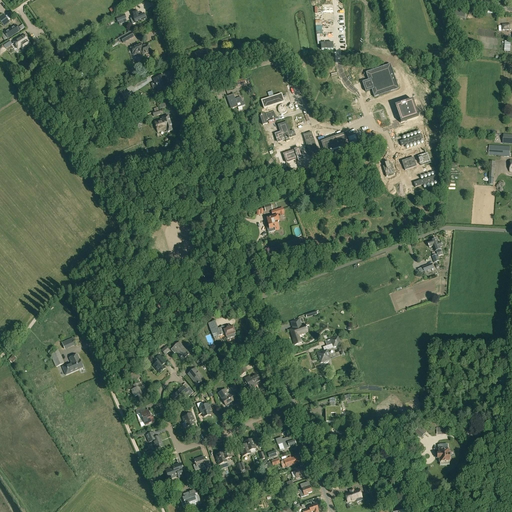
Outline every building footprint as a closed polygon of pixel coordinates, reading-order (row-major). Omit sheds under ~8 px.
[(135,24),(146,19),(144,14),(140,15),(139,13),(138,14),(137,11),(132,13),(133,18),(131,19),(133,24),(135,23),(135,24)] [(0,22),(4,27),(10,22),(4,14),(0,16),(0,22)] [(1,35),(4,39),(4,40),(7,38),(8,39),(20,31),(16,25),(4,33),(1,35)] [(134,37),(131,31),(119,39),(120,41),(122,40),(124,43),(134,37)] [(22,51),(32,45),(25,35),(17,41),(14,43),(18,49),(20,48),(22,51)] [(511,52),(511,41),(506,41),(505,42),(502,42),(502,48),(501,48),(501,50),(505,50),(505,52),(511,52)] [(3,45),(0,46),(0,51),(1,53),(6,50),(5,49),(13,45),(12,42),(3,46),(3,45)] [(146,55),(148,58),(153,56),(149,45),(143,47),(142,45),(131,49),(132,54),(142,50),(143,54),(142,55),(143,56),(146,55)] [(207,53),(206,50),(195,54),(197,60),(205,58),(204,54),(207,53)] [(366,91),(372,89),(375,97),(399,89),(390,65),(366,73),(369,81),(363,83),(366,91)] [(159,91),(167,88),(163,76),(155,79),(157,85),(156,85),(157,87),(157,86),(159,91)] [(122,91),(118,93),(122,103),(127,100),(122,91)] [(234,95),(227,98),(231,110),(238,107),(238,108),(245,106),(243,101),(243,102),(241,98),(236,100),(234,95)] [(161,115),(160,110),(159,111),(158,109),(158,108),(157,108),(154,109),(155,112),(153,113),(154,117),(161,115)] [(276,118),(274,111),(265,114),(268,121),(276,118)] [(286,120),(292,118),(289,112),(283,114),(286,120)] [(158,133),(168,130),(168,132),(173,131),(169,116),(163,118),(163,119),(155,121),(158,133)] [(284,141),(286,140),(287,142),(290,141),(289,139),(296,137),(294,131),(290,132),(287,123),(278,125),(284,141)] [(319,153),(312,132),(304,135),(311,156),(314,155),(319,153)] [(400,142),(402,147),(423,139),(422,135),(400,142)] [(322,146),(326,158),(327,160),(353,152),(348,137),(322,146)] [(511,157),(511,147),(487,146),(486,155),(511,157)] [(421,165),(431,162),(428,153),(418,157),(421,165)] [(417,167),(414,158),(402,162),(405,171),(417,167)] [(392,164),(390,164),(389,162),(385,163),(386,166),(383,167),(387,177),(396,174),(392,164)] [(414,183),(416,188),(437,181),(436,176),(414,183)] [(273,211),(271,204),(264,206),(266,212),(273,211)] [(284,212),(283,208),(277,210),(272,212),(273,216),(271,216),(272,218),(268,219),(269,224),(266,225),(269,233),(278,230),(276,222),(279,222),(277,214),(284,212)] [(441,242),(439,243),(437,239),(428,243),(429,247),(433,246),(435,251),(436,251),(438,256),(443,255),(441,250),(441,249),(440,248),(443,247),(441,242)] [(423,267),(424,271),(425,272),(434,268),(432,263),(423,267)] [(293,341),(295,345),(301,343),(298,334),(307,331),(306,329),(307,329),(307,327),(306,327),(305,325),(302,326),(299,319),(291,322),(293,329),(290,330),(293,340),(293,341)] [(236,333),(233,326),(225,329),(224,327),(216,330),(216,328),(212,329),(212,327),(210,328),(213,335),(217,333),(218,336),(225,333),(226,337),(227,337),(228,339),(236,336),(235,334),(236,333)] [(329,361),(328,360),(331,359),(328,350),(341,345),(338,337),(325,341),(327,346),(324,347),(325,348),(324,348),(325,350),(317,353),(321,363),(324,362),(324,363),(326,363),(328,363),(329,361)] [(65,346),(68,352),(79,347),(76,340),(65,346)] [(173,348),(174,348),(172,350),(175,354),(177,352),(181,357),(184,356),(185,357),(189,354),(180,343),(173,348)] [(166,346),(161,350),(165,355),(166,354),(166,355),(168,354),(168,353),(170,351),(166,346)] [(55,350),(56,351),(50,354),(56,367),(64,364),(58,350),(58,349),(55,350)] [(233,351),(225,353),(227,363),(236,360),(233,351)] [(83,368),(80,360),(78,355),(69,358),(71,363),(62,367),(66,375),(83,368)] [(161,363),(164,361),(160,356),(154,361),(156,363),(153,366),(160,374),(166,368),(163,365),(161,363)] [(245,367),(238,371),(241,376),(247,372),(245,367)] [(136,370),(135,371),(129,376),(129,377),(127,379),(128,381),(131,379),(133,381),(139,376),(139,377),(140,376),(138,373),(141,371),(138,368),(136,370)] [(196,370),(189,375),(197,386),(204,380),(196,370)] [(247,385),(248,384),(249,386),(251,385),(253,388),(262,383),(259,379),(260,378),(259,375),(257,376),(256,375),(251,378),(250,376),(245,379),(247,382),(246,383),(247,385)] [(140,383),(134,386),(135,389),(132,390),(135,397),(138,396),(140,401),(146,398),(140,383)] [(187,390),(184,386),(172,396),(177,403),(189,393),(190,395),(194,392),(190,387),(187,390)] [(219,393),(226,406),(227,406),(228,407),(232,405),(232,404),(231,403),(237,399),(234,393),(229,396),(225,389),(219,393)] [(211,411),(209,403),(204,405),(201,403),(197,404),(198,408),(199,408),(201,414),(203,413),(204,418),(211,415),(210,411),(211,411)] [(342,422),(341,407),(326,407),(326,423),(332,423),(331,414),(336,414),(336,422),(342,422)] [(144,412),(143,409),(136,411),(138,415),(141,413),(146,426),(155,422),(152,414),(150,415),(149,410),(144,412)] [(192,413),(189,414),(188,414),(188,416),(182,417),(184,424),(183,424),(184,428),(194,425),(193,421),(194,420),(192,413)] [(426,432),(420,426),(415,432),(421,437),(421,438),(426,432)] [(153,433),(147,435),(150,442),(153,441),(156,450),(164,447),(160,436),(155,438),(153,433)] [(281,438),(276,440),(278,445),(282,444),(284,449),(286,448),(287,449),(296,446),(294,440),(293,440),(292,436),(284,439),(284,440),(282,440),(281,438)] [(249,448),(252,455),(251,451),(256,449),(253,439),(244,442),(247,448),(248,448),(248,449),(249,448)] [(244,442),(245,445),(240,447),(243,457),(249,455),(249,456),(252,455),(249,448),(248,449),(248,448),(247,448),(244,442)] [(443,449),(443,445),(440,445),(440,449),(439,449),(439,453),(438,453),(438,459),(439,459),(440,463),(450,462),(450,451),(449,450),(446,450),(446,449),(443,449)] [(233,458),(229,448),(221,450),(223,458),(224,457),(225,458),(226,458),(228,463),(228,462),(227,460),(233,458)] [(227,463),(228,463),(226,458),(225,458),(224,457),(223,458),(221,450),(221,451),(222,454),(216,456),(219,465),(221,465),(220,466),(221,470),(229,467),(227,463)] [(269,459),(277,456),(275,450),(267,454),(269,459)] [(300,455),(292,458),(291,457),(283,460),(284,461),(281,462),(283,469),(302,462),(300,455)] [(194,460),(196,465),(193,466),(194,468),(195,469),(195,470),(197,470),(198,470),(202,469),(201,466),(206,464),(208,468),(212,467),(209,461),(206,462),(204,457),(194,460)] [(182,469),(180,464),(180,463),(172,466),(172,468),(165,470),(169,480),(178,476),(179,478),(184,476),(181,470),(182,469)] [(306,475),(304,468),(294,471),(297,478),(306,475)] [(309,482),(301,485),(299,486),(300,490),(296,491),(297,495),(300,494),(301,498),(309,495),(309,493),(312,492),(309,482)] [(198,505),(201,504),(198,496),(197,493),(196,490),(186,494),(187,497),(183,499),(186,506),(190,505),(191,507),(198,505)] [(356,500),(357,502),(362,500),(361,498),(362,498),(359,490),(345,495),(347,502),(352,500),(352,501),(356,500)]
